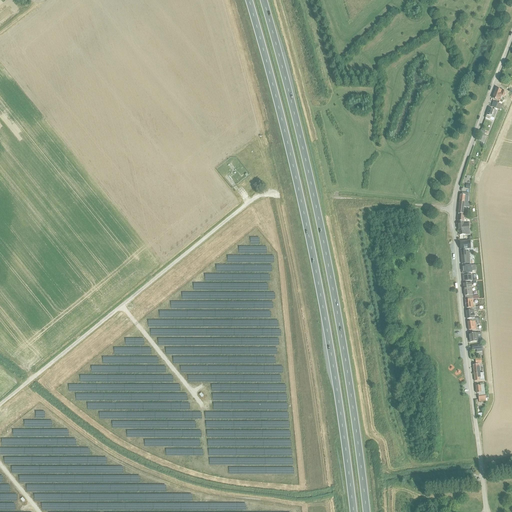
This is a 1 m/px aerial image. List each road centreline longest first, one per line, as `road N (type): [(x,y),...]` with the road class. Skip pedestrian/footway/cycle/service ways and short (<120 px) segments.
road 1 (trunk): [(248,0),(323,307),(353,511)]
road 2 (trunk): [(366,511),(332,284),(263,0)]
road 3 (residential): [(486,511),(453,209),(511,37)]
road 4 (unclassified): [(0,404),(248,202),(278,194)]
road 5 (track): [(331,0),(339,32),(374,64),(370,144),(393,154),(420,205)]
road 6 (track): [(453,209),(331,196)]
